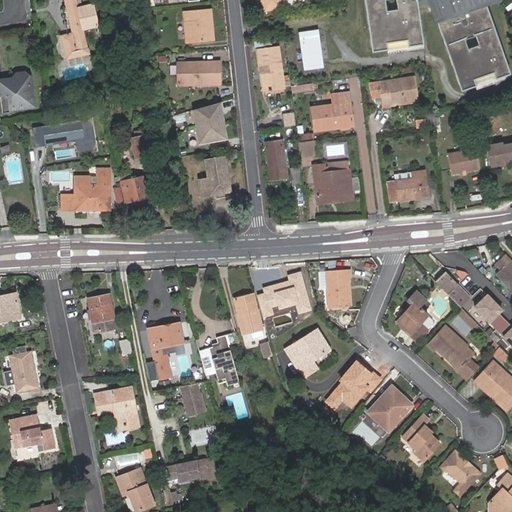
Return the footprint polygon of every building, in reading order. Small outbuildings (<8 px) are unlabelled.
[(65,0),(73,32),(62,35),(67,58),(89,53),(84,30),(98,26),(93,4),(78,8),(76,0),(65,0)] [(264,0),(265,1),(262,2),(264,10),(282,6),(280,0),(264,0)] [(418,0),(365,0),(374,54),(389,52),(388,45),(408,42),(409,49),(426,47),(418,0)] [(427,0),(437,26),(439,25),(489,8),(501,4),(499,0),(427,0)] [(511,72),(489,8),(439,25),(463,93),(478,88),(476,81),(496,74),(498,82),(511,76),(511,72)] [(207,28),(213,27),(211,9),(184,11),(187,41),(208,39),(207,28)] [(302,70),(322,67),(316,28),(296,31),(302,70)] [(284,86),(282,76),(278,47),(258,50),(263,90),(284,87),(284,86)] [(349,59),(333,61),(335,77),(351,75),(349,59)] [(177,62),(178,85),(220,84),(220,61),(177,62)] [(14,78),(0,79),(0,89),(3,111),(35,107),(30,76),(26,72),(17,73),(14,78)] [(379,82),(383,106),(417,101),(414,77),(379,82)] [(311,107),(314,130),(353,125),(349,92),(332,94),(333,104),(311,107)] [(222,104),(193,112),(199,147),(228,142),(222,104)] [(283,126),(296,125),(294,113),(282,115),(283,126)] [(92,120),(33,129),(36,148),(76,142),(78,154),(97,151),(92,120)] [(14,129),(11,139),(19,142),(22,131),(14,129)] [(131,138),(136,158),(146,155),(142,136),(131,138)] [(266,142),(271,179),(287,177),(282,140),(266,142)] [(314,154),(313,140),(298,142),(300,156),(314,154)] [(509,159),(509,162),(511,161),(511,143),(502,145),(502,143),(487,146),(491,165),(500,164),(499,161),(509,159)] [(459,171),(465,170),(479,167),(475,149),(449,154),(452,173),(459,171)] [(210,188),(211,194),(231,191),(225,156),(205,160),(208,178),(199,179),(201,189),(210,188)] [(329,197),(353,194),(349,161),(313,165),(318,202),(330,201),(329,197)] [(291,168),(293,184),(301,182),(299,167),(291,168)] [(75,176),(75,194),(60,194),(60,209),(110,209),(110,168),(97,168),(97,184),(90,184),(90,176),(75,176)] [(394,181),(387,181),(390,201),(416,197),(415,192),(427,190),(424,170),(411,172),(412,178),(394,181)] [(411,172),(393,175),(394,181),(412,178),(411,172)] [(134,173),(119,176),(125,202),(147,196),(142,175),(135,176),(134,173)] [(202,196),(211,194),(210,188),(201,189),(202,196)] [(502,270),(497,274),(511,289),(511,261),(506,255),(496,264),(502,270)] [(327,271),(329,308),(351,307),(349,278),(351,278),(350,270),(327,271)] [(435,281),(460,306),(470,296),(444,271),(435,281)] [(264,294),(257,295),(263,319),(274,316),(273,310),(298,303),(300,313),(311,310),(301,272),(286,276),(287,280),(263,287),(264,294)] [(425,299),(415,291),(407,300),(411,304),(396,320),(410,333),(408,335),(416,341),(426,329),(420,323),(427,315),(418,307),(425,299)] [(235,298),(242,332),(261,328),(253,294),(235,298)] [(110,295),(89,299),(95,332),(116,328),(110,295)] [(499,313),(502,310),(487,295),(474,307),(501,335),(511,325),(499,313)] [(0,298),(0,320),(20,317),(16,296),(0,298)] [(410,333),(396,320),(394,322),(408,335),(410,333)] [(178,322),(147,328),(157,378),(170,375),(165,352),(162,353),(160,345),(182,341),(178,322)] [(351,336),(359,334),(356,326),(349,328),(351,336)] [(436,348),(448,359),(450,357),(454,360),(452,362),(459,369),(461,366),(463,367),(469,359),(474,353),(467,347),(468,346),(445,326),(427,344),(434,350),(436,348)] [(511,326),(502,336),(511,346),(511,326)] [(316,330),(304,337),(306,342),(319,335),(316,330)] [(238,341),(235,332),(226,334),(229,344),(238,341)] [(229,383),(239,381),(229,344),(226,334),(216,337),(217,340),(218,345),(208,348),(216,372),(217,378),(225,377),(225,379),(227,384),(229,383)] [(304,337),(286,348),(302,376),(316,368),(312,361),(329,350),(319,335),(306,342),(304,337)] [(128,338),(118,339),(120,355),(130,353),(128,338)] [(264,344),(267,356),(273,354),(270,342),(264,344)] [(492,354),(504,363),(510,356),(497,347),(492,354)] [(208,348),(198,350),(205,375),(216,372),(208,348)] [(30,359),(33,358),(31,350),(9,355),(16,390),(39,386),(34,365),(31,366),(30,359)] [(450,357),(448,359),(458,372),(463,367),(461,366),(459,369),(452,362),(454,360),(450,357)] [(382,379),(356,358),(338,381),(341,382),(325,402),(335,409),(342,400),(351,408),(366,389),(371,393),(382,379)] [(458,372),(468,381),(479,367),(469,359),(463,367),(458,372)] [(474,381),(481,387),(483,385),(508,407),(511,403),(511,389),(505,383),(510,377),(492,361),(474,381)] [(198,391),(196,382),(179,385),(182,396),(181,396),(187,415),(183,416),(185,425),(204,419),(202,411),(205,410),(199,391),(198,391)] [(395,414),(399,417),(409,405),(400,397),(402,395),(391,385),(367,412),(383,427),(395,414)] [(483,385),(481,387),(507,409),(508,407),(483,385)] [(118,426),(137,423),(131,387),(97,394),(99,410),(115,407),(118,426)] [(8,419),(14,448),(36,444),(38,451),(55,448),(51,427),(40,429),(36,413),(8,419)] [(387,430),(399,417),(395,414),(383,427),(387,430)] [(422,427),(424,425),(429,420),(423,414),(403,436),(416,448),(414,451),(424,461),(440,443),(430,434),(422,427)] [(362,420),(353,429),(371,446),(379,437),(362,420)] [(138,427),(137,423),(118,426),(119,431),(138,427)] [(432,432),(424,425),(422,427),(430,434),(432,432)] [(474,469),(476,467),(456,449),(439,467),(445,473),(447,471),(460,483),(466,489),(481,472),(478,469),(476,472),(474,469)] [(167,466),(170,480),(178,478),(179,482),(201,477),(200,474),(209,472),(206,458),(198,460),(198,459),(176,464),(167,466)] [(130,492),(131,496),(137,511),(154,505),(140,469),(117,477),(123,495),(126,493),(130,492)] [(491,501),(503,511),(511,511),(511,476),(508,473),(498,484),(503,488),(491,501)] [(460,497),(466,489),(460,483),(453,491),(460,497)] [(166,506),(178,503),(175,491),(163,494),(166,506)] [(503,511),(491,501),(490,511),(503,511)] [(444,511),(457,511),(458,511),(451,502),(442,508),(444,511)]
